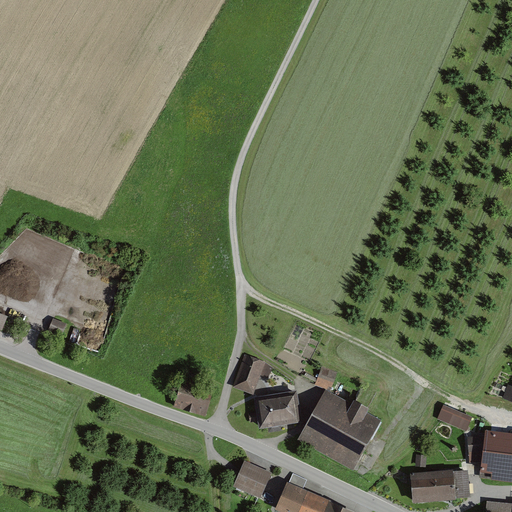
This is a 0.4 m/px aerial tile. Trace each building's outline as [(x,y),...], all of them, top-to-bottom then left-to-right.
[(0,314),(0,329),(8,332),(13,320),(0,314)] [(57,321),(52,334),(66,339),(71,327),(57,321)] [(272,365),(250,357),(237,390),(260,398),(272,365)] [(327,371),(320,386),(334,392),(341,377),(327,371)] [(186,385),(178,408),(214,421),(222,398),(186,385)] [(303,395),(259,402),(263,430),(307,424),(303,395)] [(328,397),(305,440),(361,469),(383,425),(328,397)] [(447,410),(443,421),(474,432),(478,421),(447,410)] [(511,437),(492,435),(487,478),(511,480),(511,437)] [(277,475),(249,465),(240,489),(267,500),(277,475)] [(415,477),(418,503),(465,499),(463,473),(415,477)] [(354,511),(294,489),(285,511),(354,511)]
